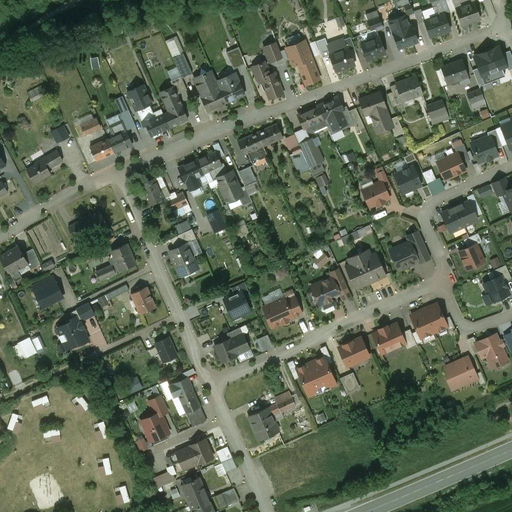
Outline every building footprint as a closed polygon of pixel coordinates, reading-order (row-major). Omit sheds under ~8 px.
[(408,0),(393,0),(400,17),(413,12),(408,0)] [(474,2),(455,9),(461,25),(480,19),(474,2)] [(444,14),(423,21),(429,37),(450,30),(444,14)] [(341,16),(335,18),(338,27),(344,25),(341,16)] [(378,17),(367,21),(370,30),(375,28),(376,31),(382,28),(378,17)] [(392,32),(408,27),(405,18),(398,21),(397,17),(388,21),(392,32)] [(408,27),(392,32),(398,48),(417,42),(411,26),(408,27)] [(301,37),(291,41),(294,49),(310,43),(307,33),(301,35),(301,37)] [(165,41),(172,58),(183,53),(175,36),(165,41)] [(350,37),(343,40),(346,49),(348,48),(349,50),(354,48),(350,37)] [(379,37),(360,44),(366,60),(385,53),(379,37)] [(330,55),(329,55),(335,71),(354,64),(349,50),(348,48),(346,49),(343,40),(342,39),(326,45),(330,55)] [(276,41),(263,46),(269,63),(282,58),(276,41)] [(238,47),(225,53),(233,69),(244,64),(238,47)] [(494,48),(474,55),(480,71),(500,64),(494,48)] [(180,76),(181,78),(192,73),(183,53),(172,58),(180,76)] [(319,79),(311,58),(297,64),(305,84),(319,79)] [(462,60),(440,67),(446,84),(460,79),(467,77),(467,76),(462,60)] [(264,62),(252,67),(257,80),(261,79),(268,99),(283,93),(275,73),(269,75),(264,62)] [(204,74),(193,79),(208,111),(226,103),(220,89),(214,77),(206,81),(204,77),(205,76),(204,74)] [(220,89),(226,103),(244,95),(238,81),(234,83),(231,75),(217,81),(220,89)] [(176,95),(186,90),(181,78),(180,76),(170,81),(173,87),(176,95)] [(416,76),(395,84),(399,95),(401,101),(422,93),(416,76)] [(399,95),(395,84),(389,86),(393,98),(399,95)] [(127,92),(136,111),(152,104),(143,85),(127,92)] [(41,86),(27,93),(31,101),(45,94),(43,91),(45,90),(44,89),(43,90),(41,86)] [(483,98),(490,95),(491,95),(487,86),(479,89),(483,98)] [(160,93),(169,112),(181,106),(182,106),(176,95),(173,87),(160,93)] [(479,89),(466,94),(470,103),(483,98),(479,89)] [(379,92),(359,99),(364,115),(369,114),(376,133),(386,129),(385,127),(390,125),(389,119),(385,108),(379,92)] [(483,98),(485,103),(487,109),(494,106),(490,95),(483,98)] [(337,97),(317,105),(324,120),(330,135),(353,125),(352,121),(348,111),(346,108),(342,109),(337,97)] [(485,103),(483,98),(470,103),(472,108),(485,103)] [(442,100),(425,106),(430,118),(435,116),(446,112),(442,100)] [(317,105),(297,115),(304,129),(324,120),(317,105)] [(169,112),(163,114),(169,128),(187,120),(181,106),(169,112)] [(352,121),(353,125),(356,130),(364,127),(355,108),(348,111),(352,121)] [(446,112),(435,116),(437,122),(448,118),(446,112)] [(79,119),(81,123),(95,117),(93,113),(79,119)] [(163,114),(145,122),(151,136),(169,128),(163,114)] [(130,116),(123,119),(129,131),(135,128),(130,116)] [(396,117),(389,119),(390,125),(394,136),(403,133),(396,117)] [(96,118),(80,126),(84,135),(100,128),(96,118)] [(276,124),(257,133),(263,146),(282,137),(276,124)] [(57,127),(51,131),(57,141),(63,138),(57,127)] [(488,137),(490,136),(495,149),(502,146),(496,129),(487,133),(488,137)] [(107,139),(113,153),(114,153),(132,145),(126,131),(107,139)] [(257,133),(237,141),(243,155),(247,154),(252,163),(267,156),(263,146),(257,133)] [(488,137),(471,143),(479,163),(486,160),(487,160),(493,158),(492,157),(498,155),(495,149),(490,136),(488,137)] [(107,139),(90,147),(96,161),(113,153),(107,139)] [(223,139),(217,142),(221,151),(228,151),(228,150),(223,139)] [(310,139),(298,145),(299,145),(301,151),(308,166),(322,160),(318,149),(315,150),(310,139)] [(469,160),(463,144),(454,148),(457,153),(462,164),(469,160)] [(293,155),(301,151),(299,145),(290,149),(293,155)] [(36,165),(27,170),(34,182),(50,174),(47,169),(61,161),(56,151),(35,163),(36,165)] [(215,152),(197,160),(203,173),(221,165),(215,152)] [(413,153),(404,157),(407,164),(416,159),(413,153)] [(457,153),(437,162),(445,180),(465,170),(462,164),(457,153)] [(197,160),(179,168),(185,181),(203,173),(197,160)] [(221,165),(203,173),(203,174),(207,184),(208,183),(208,182),(216,179),(216,178),(226,173),(227,173),(223,164),(221,165)] [(238,172),(248,194),(256,191),(256,181),(249,166),(238,172)] [(376,174),(378,178),(380,179),(386,176),(382,167),(376,170),(377,173),(376,174)] [(413,167),(395,175),(403,193),(421,185),(413,167)] [(216,178),(216,179),(217,178),(219,183),(218,184),(227,202),(238,197),(235,190),(238,189),(233,177),(229,179),(226,173),(216,178)] [(162,176),(155,179),(159,189),(166,186),(162,176)] [(378,178),(380,182),(381,181),(385,190),(391,187),(386,176),(380,179),(378,178)] [(429,182),(433,194),(446,189),(441,177),(429,182)] [(504,177),(491,183),(497,195),(502,193),(502,192),(509,189),(504,177)] [(155,179),(139,186),(148,206),(163,199),(163,198),(159,189),(155,179)] [(364,188),(362,190),(369,207),(377,204),(377,205),(383,202),(383,201),(389,198),(385,190),(381,181),(380,182),(371,185),(370,185),(365,187),(364,188)] [(423,187),(428,196),(433,193),(428,184),(423,187)] [(487,185),(478,190),(481,197),(491,193),(487,185)] [(169,194),(166,186),(159,189),(163,198),(163,199),(165,203),(166,202),(166,201),(177,196),(175,192),(169,194)] [(235,190),(238,197),(242,206),(252,202),(244,186),(238,189),(235,190)] [(511,187),(509,189),(502,192),(502,193),(510,210),(511,209),(511,187)] [(188,191),(177,196),(181,206),(182,206),(192,201),(188,191)] [(166,201),(166,202),(171,212),(182,207),(182,206),(181,206),(177,196),(166,201)] [(468,201),(455,207),(463,226),(477,220),(468,201)] [(455,207),(441,213),(450,232),(463,226),(455,207)] [(220,208),(207,214),(216,232),(228,227),(220,208)] [(90,215),(68,227),(73,237),(88,229),(91,233),(106,225),(99,212),(91,217),(90,215)] [(170,239),(174,249),(187,243),(187,244),(196,240),(191,229),(170,239)] [(416,244),(411,248),(418,262),(418,263),(430,258),(418,229),(411,233),(416,244)] [(341,245),(361,237),(358,230),(338,238),(341,245)] [(477,233),(463,239),(466,248),(476,244),(481,241),(477,233)] [(409,242),(390,251),(393,257),(391,261),(395,262),(398,270),(418,262),(411,248),(409,242)] [(52,248),(56,256),(66,251),(62,243),(52,248)] [(174,249),(169,251),(180,276),(198,268),(187,244),(187,243),(174,249)] [(127,244),(111,250),(114,257),(120,271),(136,264),(127,244)] [(466,248),(458,252),(466,269),(483,261),(476,244),(466,248)] [(18,246),(0,256),(0,258),(9,274),(28,263),(18,246)] [(94,251),(84,256),(87,262),(97,257),(94,251)] [(375,253),(365,258),(362,251),(357,254),(370,282),(379,279),(378,278),(385,275),(375,253)] [(328,259),(322,253),(316,258),(322,265),(328,259)] [(370,282),(357,254),(352,256),(355,262),(345,267),(354,289),(361,286),(362,286),(370,282)] [(495,268),(502,264),(498,256),(491,260),(495,268)] [(120,271),(114,257),(109,259),(111,265),(96,272),(99,280),(120,271)] [(505,265),(492,271),(495,278),(501,275),(504,281),(511,278),(505,265)] [(341,274),(332,278),(338,290),(347,286),(341,274)] [(495,278),(483,284),(487,293),(489,294),(493,301),(499,298),(500,300),(508,297),(504,287),(506,286),(504,281),(501,275),(495,278)] [(332,277),(312,285),(321,305),(322,306),(321,308),(321,310),(322,312),(325,312),(325,313),(335,309),(334,307),(336,306),(335,303),(334,302),(332,302),(331,300),(329,296),(338,291),(338,290),(332,278),(332,277)] [(41,282),(34,286),(44,306),(62,297),(55,282),(44,288),(41,282)] [(129,290),(126,284),(105,295),(108,300),(129,290)] [(146,287),(130,294),(140,314),(155,308),(146,287)] [(239,290),(218,299),(225,315),(246,306),(239,290)] [(294,296),(285,300),(284,297),(266,305),(269,313),(266,314),(271,327),(281,323),(281,324),(288,321),(288,320),(293,317),(293,316),(301,312),(294,296)] [(75,317),(78,322),(93,314),(88,303),(72,312),(74,317),(75,317)] [(436,304),(435,304),(435,305),(430,307),(430,306),(423,309),(433,332),(446,326),(443,319),(436,304)] [(423,309),(417,312),(417,313),(412,315),(411,315),(410,315),(417,330),(421,338),(433,332),(423,309)] [(454,327),(449,316),(443,319),(448,330),(454,327)] [(61,335),(58,336),(61,343),(66,340),(69,347),(77,343),(78,345),(88,340),(82,328),(83,327),(81,322),(78,323),(78,322),(75,317),(74,317),(66,321),(67,323),(57,328),(61,335)] [(396,323),(387,327),(386,326),(379,329),(379,331),(372,334),(381,353),(404,343),(405,343),(400,333),(396,323)] [(240,327),(226,333),(229,338),(242,332),(240,327)] [(511,328),(511,329),(511,330),(511,332),(503,336),(510,352),(511,350),(511,328)] [(409,329),(400,333),(405,343),(404,343),(407,349),(416,344),(411,333),(409,329)] [(417,330),(411,333),(416,344),(422,342),(421,338),(417,330)] [(229,338),(214,345),(222,362),(237,355),(236,354),(249,348),(242,332),(229,338)] [(269,334),(258,338),(263,351),(274,346),(269,334)] [(495,334),(475,343),(476,347),(478,352),(481,357),(486,355),(488,360),(492,362),(495,367),(507,361),(495,334)] [(168,337),(155,343),(163,361),(176,355),(168,337)] [(359,338),(340,347),(348,366),(349,366),(349,365),(358,361),(359,362),(368,358),(359,338)] [(17,344),(7,349),(13,362),(24,356),(17,344)] [(335,384),(323,356),(310,362),(322,390),(335,384)] [(468,360),(460,363),(459,361),(445,367),(450,379),(447,380),(452,389),(468,381),(467,378),(475,375),(475,374),(468,360)] [(109,375),(117,371),(113,362),(104,366),(109,375)] [(322,390),(310,362),(296,368),(308,396),(322,390)] [(480,371),(475,374),(475,375),(480,385),(486,383),(480,371)] [(351,373),(340,378),(347,394),(358,389),(351,373)] [(177,394),(191,388),(186,376),(168,385),(173,396),(177,394)] [(133,390),(142,388),(139,378),(130,381),(133,390)] [(191,388),(177,394),(186,413),(200,407),(191,388)] [(289,392),(274,398),(276,403),(277,404),(291,397),(289,392)] [(160,395),(148,401),(154,414),(159,412),(160,415),(168,412),(160,395)] [(291,397),(277,404),(280,412),(295,405),(291,397)] [(276,403),(248,416),(259,440),(278,431),(271,416),(280,412),(277,404),(276,403)] [(200,407),(186,413),(192,426),(206,420),(200,407)] [(145,418),(143,420),(141,421),(142,422),(141,425),(142,428),(144,431),(146,432),(150,440),(158,436),(159,437),(168,433),(160,415),(159,412),(154,414),(150,416),(148,416),(147,417),(145,418)] [(141,451),(150,448),(145,436),(137,440),(141,451)] [(300,438),(288,443),(291,450),(290,451),(295,462),(299,461),(308,457),(300,438)] [(205,439),(196,443),(197,443),(191,446),(191,445),(190,445),(198,463),(198,464),(212,457),(205,439)] [(287,443),(265,453),(269,463),(280,458),(279,456),(290,451),(291,450),(288,443),(287,443)] [(185,448),(175,452),(183,470),(198,463),(191,446),(185,449),(185,448)] [(227,447),(216,451),(221,462),(231,457),(232,457),(227,447)] [(175,453),(165,457),(170,467),(180,462),(175,453)] [(231,457),(221,462),(225,472),(236,467),(231,457)] [(291,464),(273,471),(279,485),(297,478),(294,471),(302,467),(299,461),(295,462),(290,464),(291,464)] [(214,511),(199,477),(180,485),(192,511),(214,511)] [(233,488),(221,493),(226,506),(239,500),(233,488)]
